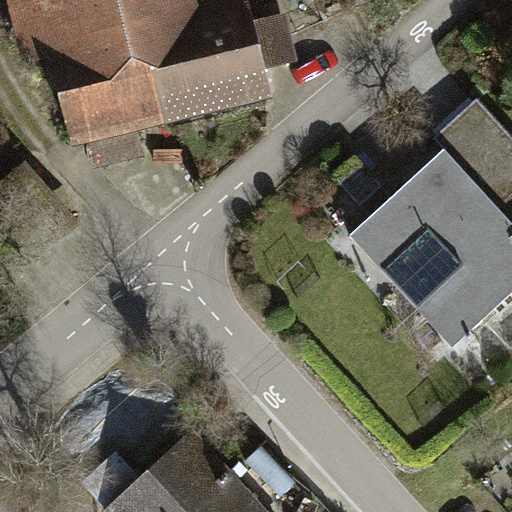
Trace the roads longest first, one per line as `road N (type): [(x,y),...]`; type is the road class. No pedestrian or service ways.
road 1 (residential): [(160,258),(455,0)]
road 2 (residential): [(160,258),(388,511)]
road 3 (track): [(160,258),(37,133),(0,76)]
road 4 (residential): [(0,395),(160,258)]
